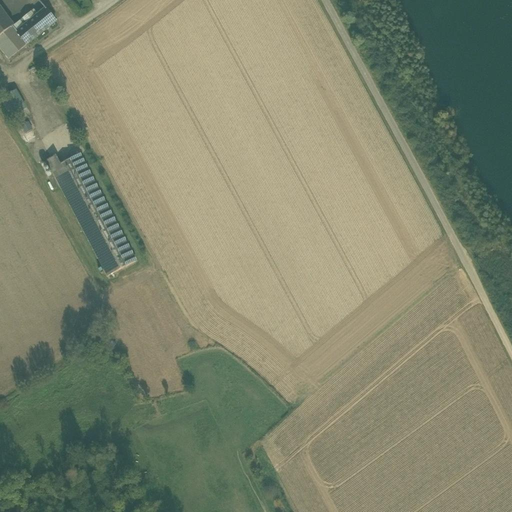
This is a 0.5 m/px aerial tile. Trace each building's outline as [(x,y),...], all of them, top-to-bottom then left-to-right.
[(0,35),(12,27),(13,26),(0,8),(0,35)] [(34,10),(23,19),(27,24),(45,10),(44,8),(37,14),(34,10)] [(45,10),(27,24),(17,32),(16,33),(26,45),(56,21),(46,9),(45,10)] [(12,27),(17,32),(27,24),(23,19),(20,22),(20,21),(14,26),(13,26),(12,27)] [(17,32),(12,27),(0,35),(0,47),(9,59),(26,45),(16,33),(17,32)] [(16,90),(12,93),(22,110),(26,108),(16,90)] [(22,110),(12,93),(1,100),(11,117),(22,110)] [(28,122),(21,127),(25,134),(33,130),(28,122)] [(47,161),(108,276),(136,262),(79,155),(60,165),(56,156),(50,159),(47,161)]
